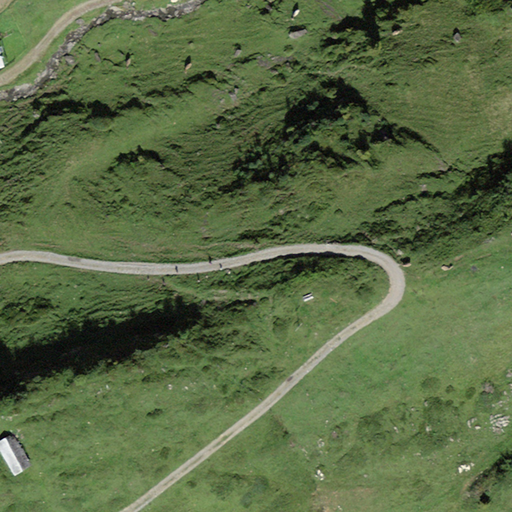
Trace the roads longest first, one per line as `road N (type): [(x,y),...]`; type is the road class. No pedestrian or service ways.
road 1 (track): [(127,511),(386,306),(394,268),(351,250),(294,249),(189,268),(0,259)]
road 2 (track): [(0,81),(78,11),(105,0)]
